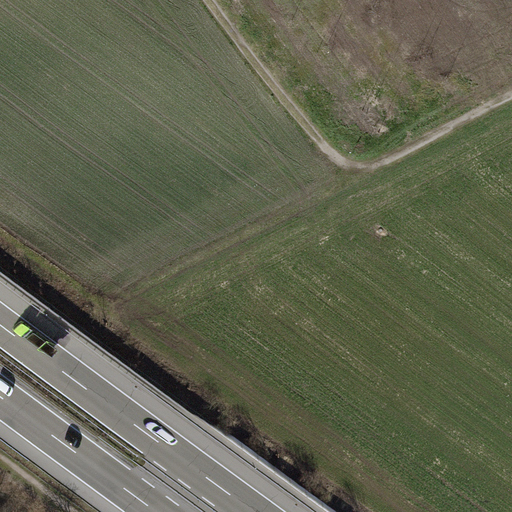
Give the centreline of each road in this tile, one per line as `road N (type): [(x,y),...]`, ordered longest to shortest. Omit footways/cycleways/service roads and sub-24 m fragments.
road 1 (track): [(206,0),(347,164),(394,155),(511,93)]
road 2 (motorway): [(255,511),(0,322)]
road 3 (motorway): [(0,397),(156,511)]
